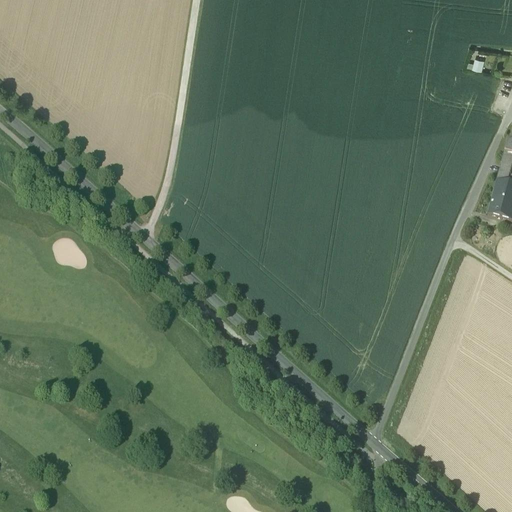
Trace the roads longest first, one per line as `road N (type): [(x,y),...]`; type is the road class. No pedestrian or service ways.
road 1 (tertiary): [(0,114),(371,442)]
road 2 (residential): [(371,442),(511,109)]
road 3 (track): [(134,233),(163,200),(195,0)]
